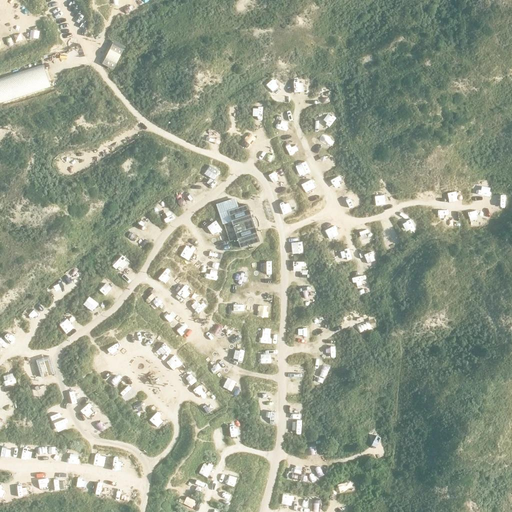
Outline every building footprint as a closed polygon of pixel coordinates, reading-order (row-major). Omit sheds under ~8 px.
[(123,47),(112,42),(102,63),(112,68),(123,47)] [(0,78),(0,103),(49,88),(42,65),(0,78)] [(272,79),(267,85),(273,91),(279,86),(272,79)] [(333,154),(323,156),(326,168),(335,166),(333,154)] [(238,208),(235,199),(216,205),(223,224),(231,221),(228,211),(238,208)] [(259,242),(250,215),(247,205),(238,208),(228,211),(231,221),(241,248),(259,242)] [(364,225),(356,226),(360,244),(368,242),(364,225)] [(118,260),(113,269),(122,274),(126,265),(118,260)] [(310,320),(314,332),(321,330),(318,318),(310,320)] [(15,344),(8,336),(0,342),(0,352),(2,355),(15,344)] [(276,353),(267,353),(267,363),(276,363),(276,353)] [(54,374),(49,356),(36,360),(41,378),(54,374)] [(0,394),(0,401),(9,402),(9,396),(0,394)] [(154,431),(164,424),(162,420),(151,427),(154,431)] [(224,428),(214,429),(214,439),(224,439),(224,428)] [(31,444),(31,455),(39,455),(39,445),(31,444)] [(44,447),(43,456),(54,456),(54,447),(44,447)]
